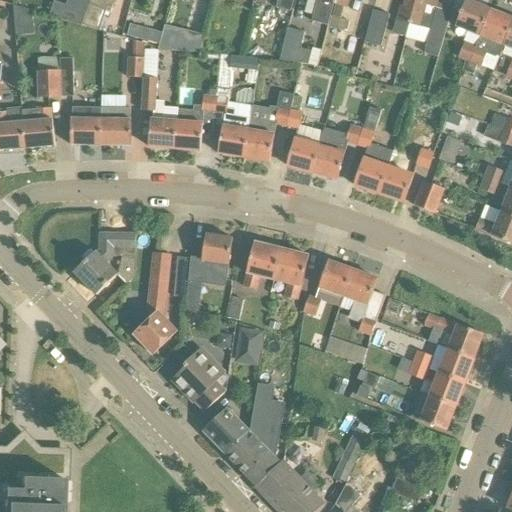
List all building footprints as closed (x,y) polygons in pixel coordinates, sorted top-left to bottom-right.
[(90,0),(69,0),(62,20),(82,27),(90,0)] [(90,0),(82,27),(99,33),(99,31),(107,34),(114,14),(110,13),(114,0),(90,0)] [(293,0),(278,0),(276,9),(291,12),(293,0)] [(332,17),(336,0),(318,0),(313,23),(329,28),(332,17)] [(336,0),(332,17),(341,19),(345,7),(347,8),(349,0),(336,0)] [(411,24),(417,0),(407,0),(405,9),(402,8),(399,21),(411,24)] [(417,0),(411,24),(406,38),(418,41),(420,35),(429,37),(425,53),(439,57),(453,11),(438,6),(439,0),(417,0)] [(470,32),(481,36),(491,11),(467,1),(457,26),(470,32)] [(33,12),(14,6),(15,25),(34,24),(33,12)] [(481,36),(477,47),(488,52),(500,56),(505,45),(511,27),(511,18),(491,11),(481,36)] [(375,13),(367,45),(382,49),(390,18),(375,13)] [(164,34),(160,45),(159,50),(179,52),(184,32),(165,28),(164,34)] [(157,32),(145,29),(141,41),(154,44),(160,45),(164,34),(157,32)] [(301,51),(306,35),(289,31),(280,63),(309,67),(312,54),(301,51)] [(477,47),(466,43),(460,58),(467,60),(471,62),(477,47)] [(477,47),(471,62),(478,65),(482,66),(483,65),(488,52),(477,47)] [(59,60),(60,97),(60,98),(75,97),(74,76),(73,76),(72,60),(59,60)] [(129,60),(128,80),(143,80),(144,61),(129,60)] [(474,75),(478,65),(471,62),(467,60),(463,71),(474,75)] [(39,98),(60,97),(59,72),(38,72),(39,98)] [(158,81),(143,80),(142,110),(155,111),(156,111),(156,110),(158,81)] [(271,109),(268,125),(251,122),(245,158),(271,163),(277,126),(288,128),(291,112),(294,97),(280,94),(278,110),(271,109)] [(217,98),(206,97),(205,109),(205,113),(215,114),(217,98)] [(227,109),(229,99),(217,98),(215,114),(226,115),(219,154),(245,158),(251,122),(253,113),(227,109)] [(102,108),(102,146),(132,147),(132,120),(131,120),(131,109),(117,109),(117,106),(102,106),(102,108)] [(72,146),(102,146),(102,108),(73,108),(73,120),(72,120),(72,146)] [(372,146),(382,111),(369,108),(363,130),(358,146),(368,149),(370,150),(372,146)] [(0,151),(26,149),(23,111),(23,109),(8,110),(9,112),(0,113),(0,151)] [(23,111),(26,149),(56,146),(54,120),(53,120),(52,109),(23,111)] [(156,110),(156,111),(155,111),(154,120),(152,120),(150,148),(176,150),(178,122),(179,111),(156,110)] [(303,114),(291,112),(288,128),(300,130),(303,114)] [(458,128),(462,118),(451,113),(447,123),(458,128)] [(202,152),(204,123),(178,122),(176,150),(202,152)] [(358,146),(363,130),(351,127),(349,135),(347,143),(349,143),(358,146)] [(326,128),(321,147),(313,174),(339,181),(346,154),(349,143),(347,143),(349,135),(326,128)] [(511,134),(504,131),(500,142),(511,147),(511,134)] [(313,174),(321,147),(295,141),(288,167),(313,174)] [(394,154),(372,146),(370,150),(368,149),(356,186),(380,194),(389,169),(394,154)] [(423,150),(417,167),(429,171),(435,154),(423,150)] [(453,165),(457,155),(444,151),(440,161),(453,165)] [(486,178),(501,185),(506,174),(490,167),(486,178)] [(405,203),(412,177),(389,169),(380,194),(405,203)] [(497,196),(501,185),(486,178),(481,190),(497,196)] [(421,186),(414,206),(436,214),(443,194),(421,186)] [(511,189),(503,213),(511,216),(511,189)] [(511,216),(503,213),(498,226),(481,219),(476,230),(493,237),(511,244),(511,216)] [(137,276),(137,235),(100,235),(101,250),(97,253),(75,273),(97,296),(118,276),(127,286),(137,276)] [(213,276),(228,278),(234,239),(207,235),(203,262),(190,260),(188,280),(201,282),(202,277),(213,278),(213,276)] [(275,281),(283,250),(255,243),(248,274),(245,287),(257,290),(261,277),(275,281)] [(283,250),(275,281),(289,284),(286,297),(298,301),(302,287),(302,288),(310,257),(283,250)] [(165,318),(172,257),(154,255),(152,275),(147,326),(135,336),(154,355),(177,333),(165,318)] [(187,297),(187,284),(188,280),(189,260),(190,257),(178,257),(174,296),(187,297)] [(345,297),(354,271),(329,262),(320,288),(345,297)] [(354,271),(345,297),(341,308),(352,312),(352,313),(365,318),(360,332),(372,336),(387,296),(374,292),(379,280),(354,271)] [(232,295),(227,317),(240,321),(245,299),(232,295)] [(302,311),(316,316),(321,300),(308,295),(302,311)] [(386,312),(398,316),(402,306),(390,301),(386,312)] [(433,344),(450,350),(475,359),(484,335),(430,315),(427,322),(439,327),(433,344)] [(281,324),(271,321),(269,329),(279,331),(281,324)] [(237,330),(236,364),(260,365),(262,330),(237,330)] [(330,337),(325,353),(340,357),(350,361),(355,346),(330,337)] [(229,378),(202,349),(185,366),(187,368),(174,381),(195,403),(197,401),(206,411),(205,411),(206,412),(227,392),(229,378)] [(475,359),(450,350),(440,374),(466,384),(475,359)] [(172,382),(183,359),(170,353),(159,376),(172,382)] [(415,364),(430,370),(434,359),(419,353),(415,364)] [(430,370),(415,364),(411,376),(425,381),(430,370)] [(364,384),(374,388),(378,377),(368,373),(368,374),(364,384)] [(466,384),(440,374),(431,398),(456,408),(466,384)] [(264,433),(267,415),(270,396),(256,394),(253,413),(250,433),(227,455),(257,487),(281,465),(259,442),(264,433)] [(456,408),(431,398),(422,422),(447,432),(456,408)] [(204,432),(227,455),(250,433),(228,409),(204,432)] [(322,443),(325,429),(315,426),(312,441),(322,443)] [(332,478),(346,484),(369,434),(355,427),(332,478)] [(63,511),(65,481),(63,481),(63,452),(23,451),(19,446),(15,442),(6,450),(0,450),(0,502),(4,503),(3,511),(63,511)] [(283,462),(281,465),(257,487),(281,511),(315,511),(324,504),(311,491),(321,482),(310,471),(300,480),(283,462)] [(419,503),(425,489),(398,479),(392,493),(419,503)] [(362,497),(348,484),(336,505),(343,511),(359,511),(353,506),(362,497)]
